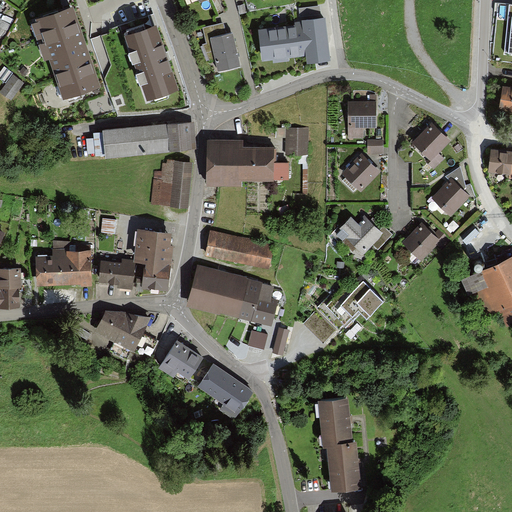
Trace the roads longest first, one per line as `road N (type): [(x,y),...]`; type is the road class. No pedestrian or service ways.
road 1 (residential): [(206,113),(329,75),(361,74),(477,130)]
road 2 (tertiary): [(291,511),(266,393),(178,306)]
road 3 (tertiary): [(178,306),(206,113)]
road 4 (residential): [(178,306),(0,314)]
road 5 (residential): [(486,0),(477,130)]
road 6 (tertiary): [(206,113),(163,0)]
